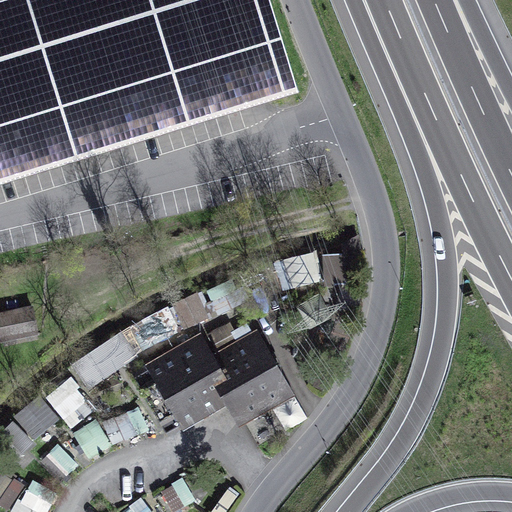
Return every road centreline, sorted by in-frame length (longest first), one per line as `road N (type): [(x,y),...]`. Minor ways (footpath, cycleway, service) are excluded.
road 1 (residential): [(257,511),(343,407),(366,364),(385,298),(373,195),(296,0)]
road 2 (motorway): [(355,0),(431,187),(448,292),(429,392),(400,446),(348,511)]
road 3 (motorway): [(385,0),(511,277)]
road 4 (motorway): [(511,175),(434,0)]
